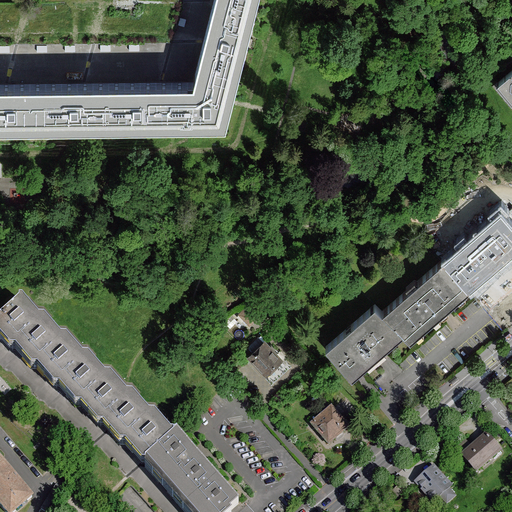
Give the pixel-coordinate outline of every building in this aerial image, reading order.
[(0,123),(225,121),(256,0),(213,0),(193,81),(0,82),(0,123)] [(12,44),(0,43),(0,55),(12,55),(12,44)] [(511,74),(500,84),(511,98),(511,74)] [(379,304),(329,346),(357,377),(407,333),(415,341),(511,256),(511,217),(503,207),(386,313),(379,304)] [(149,462),(192,511),(237,511),(244,507),(180,434),(179,435),(174,435),(157,416),(151,416),(135,397),(128,396),(112,377),(106,377),(89,357),(83,357),(67,338),(61,338),(45,319),(39,318),(22,299),(19,299),(19,301),(0,318),(0,338),(9,349),(15,349),(32,368),(37,369),(54,387),(60,388),(76,407),(82,407),(99,427),(105,427),(121,446),(128,446),(144,465),(147,465),(147,463),(149,462)] [(240,314),(249,324),(265,310),(256,299),(240,314)] [(267,339),(249,356),(267,376),(286,360),(267,339)] [(352,429),(332,408),(312,426),(331,447),(352,429)] [(503,452),(487,435),(463,457),(479,474),(503,452)] [(0,461),(0,505),(5,511),(15,511),(31,499),(0,461)] [(437,463),(417,479),(441,509),(461,493),(437,463)]
